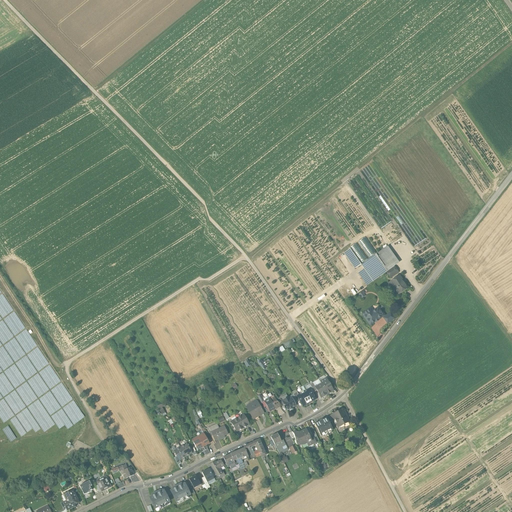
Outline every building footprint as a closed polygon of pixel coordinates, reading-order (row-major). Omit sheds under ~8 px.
[(366,236),(359,240),(370,257),(377,253),(366,236)] [(382,250),(360,265),(372,282),(386,272),(393,267),(394,266),(382,250)] [(393,267),(386,272),(390,278),(397,273),(393,267)] [(406,288),(398,277),(391,282),(394,286),(391,288),(397,295),(406,288)] [(363,315),(370,325),(383,316),(378,308),(372,312),(370,312),(369,310),(363,315)] [(390,314),(383,318),(387,324),(394,319),(390,314)] [(256,362),(260,371),(266,369),(261,359),(256,362)] [(326,379),(320,382),(321,383),(327,394),(334,390),(333,389),(330,384),(328,382),(326,379)] [(315,387),(317,390),(321,397),(327,394),(321,383),(315,387)] [(310,384),(306,386),(308,390),(310,389),(312,393),(315,392),(312,387),(310,384)] [(308,390),(307,391),(305,390),(303,392),(309,402),(314,400),(315,398),(312,393),(310,389),(308,390)] [(309,402),(303,392),(301,393),(300,395),(299,395),(298,396),(300,400),(303,405),(304,405),(309,402)] [(289,399),(288,397),(283,400),(284,401),(282,403),(284,407),(287,411),(290,409),(291,411),(294,409),(293,408),(297,406),(292,397),(289,399)] [(274,402),(269,405),(274,414),(274,415),(280,412),(274,402)] [(269,405),(268,405),(263,408),(269,417),(274,414),(269,405)] [(256,406),(245,412),(251,423),(256,420),(257,422),(263,419),(256,406)] [(163,409),(157,412),(161,420),(167,418),(163,409)] [(343,410),(332,415),(336,423),(338,428),(340,428),(343,426),(344,425),(349,422),(345,413),(344,413),(343,410)] [(280,412),(274,415),(278,422),(284,419),(280,412)] [(327,418),(322,420),(319,421),(315,424),(321,436),(333,430),(327,418)] [(242,420),(236,424),(241,433),(243,432),(244,433),(245,431),(248,429),(242,420)] [(236,424),(230,427),(235,436),(238,435),(240,435),(240,433),(241,433),(236,424)] [(306,429),(301,432),(307,444),(308,447),(313,444),(311,441),(312,441),(309,436),(310,435),(309,435),(306,429)] [(224,432),(211,438),(214,445),(218,444),(218,445),(223,443),(222,442),(228,439),(224,432)] [(301,432),(295,435),(301,446),(307,444),(301,432)] [(301,446),(295,435),(290,437),(296,449),(301,446)] [(350,441),(354,447),(359,443),(356,438),(350,441)] [(209,448),(203,439),(197,442),(203,452),(206,450),(209,448)] [(276,440),(269,443),(273,450),(275,449),(280,447),(276,440)] [(197,442),(192,445),(197,455),(200,454),(202,457),(202,456),(205,455),(203,452),(197,442)] [(258,445),(243,452),(244,454),(245,456),(247,455),(247,454),(250,453),(255,451),(260,449),(258,445)] [(186,448),(180,452),(185,461),(191,458),(192,458),(190,454),(186,448)] [(293,451),(287,454),(291,459),(296,457),(293,451)] [(185,461),(180,452),(173,456),(176,462),(179,465),(185,461)] [(244,454),(230,459),(233,466),(236,465),(240,463),(240,466),(243,464),(243,463),(245,462),(247,461),(245,456),(244,454)] [(230,459),(223,462),(226,469),(229,468),(229,469),(232,468),(231,467),(233,466),(230,459)] [(324,459),(318,462),(322,469),(328,466),(324,459)] [(215,469),(214,467),(210,470),(215,479),(218,484),(223,481),(223,480),(224,480),(221,476),(220,476),(218,473),(223,471),(220,466),(219,467),(218,467),(215,469)] [(130,473),(123,475),(126,483),(133,480),(130,473)] [(209,474),(201,477),(206,487),(214,484),(209,474)] [(195,481),(189,484),(193,493),(200,489),(195,481)] [(105,483),(100,485),(100,486),(97,488),(98,491),(101,496),(101,497),(105,495),(104,494),(109,491),(105,483)] [(88,487),(78,492),(83,501),(93,495),(88,487)] [(184,490),(170,497),(175,507),(189,500),(184,490)] [(264,503),(269,498),(264,492),(258,498),(264,503)] [(72,496),(65,499),(68,505),(63,508),(64,511),(71,511),(74,511),(72,507),(77,505),(72,496)] [(159,511),(170,507),(164,497),(150,504),(154,511),(159,511)]
